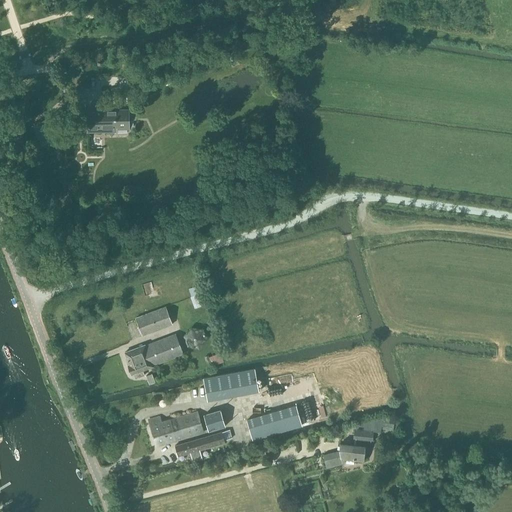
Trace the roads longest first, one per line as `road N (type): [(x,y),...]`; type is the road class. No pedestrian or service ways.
road 1 (tertiary): [(111,511),(0,225)]
road 2 (track): [(48,68),(72,46),(297,13),(302,0)]
road 3 (track): [(359,197),(365,225),(511,238)]
